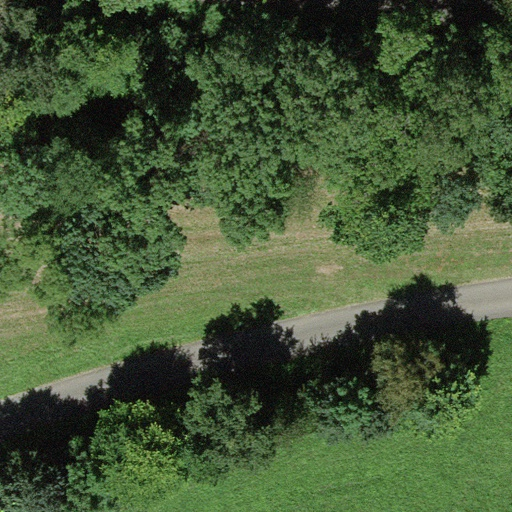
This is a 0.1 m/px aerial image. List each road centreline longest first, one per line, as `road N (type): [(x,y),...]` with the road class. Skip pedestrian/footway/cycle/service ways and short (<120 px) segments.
road 1 (unclassified): [(511,303),(273,345),(0,428)]
road 2 (track): [(351,0),(511,21)]
